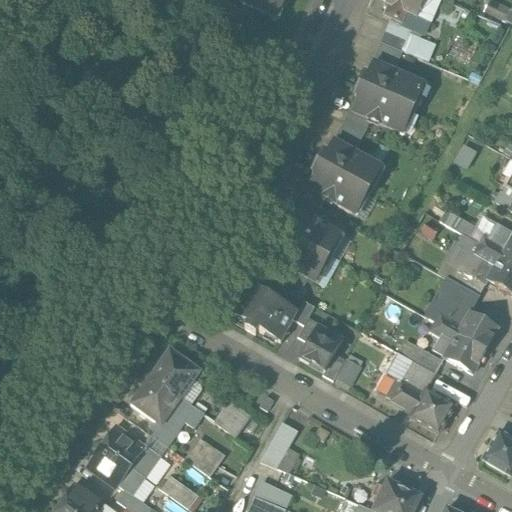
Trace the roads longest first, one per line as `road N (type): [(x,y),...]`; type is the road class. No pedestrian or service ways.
road 1 (residential): [(158,305),(303,92),(342,0)]
road 2 (residential): [(158,305),(443,474)]
road 3 (residential): [(5,511),(158,305)]
road 4 (residential): [(443,474),(511,359)]
